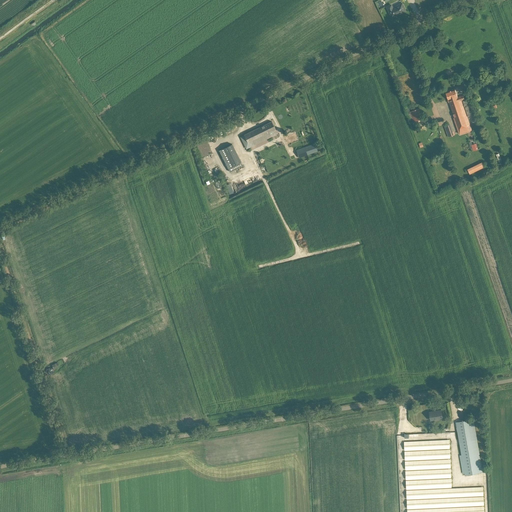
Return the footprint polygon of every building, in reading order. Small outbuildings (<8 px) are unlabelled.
[(387,6),(392,17),(405,10),(402,3),(393,7),(392,4),(387,6)] [(457,96),(456,93),(455,89),(446,92),(448,99),(449,99),(460,133),(471,129),(461,100),(464,99),(463,95),(457,97),(457,96)] [(410,111),(414,123),(423,119),(419,108),(414,110),(410,111)] [(265,134),(267,138),(271,136),(269,132),(275,129),(272,121),(264,125),(267,133),(265,134)] [(454,135),(449,124),(444,126),(449,137),(454,135)] [(240,136),(246,149),(265,140),(266,142),(273,139),(271,136),(267,138),(265,134),(267,133),(264,125),(240,136)] [(284,136),(288,144),(297,141),(294,132),(284,136)] [(296,150),(299,158),(318,151),(315,143),(296,150)] [(242,165),(232,144),(219,150),(230,171),(242,165)] [(261,164),(262,167),(274,161),(272,158),(261,164)] [(468,168),(471,174),(486,167),(483,161),(468,168)] [(443,418),(442,415),(441,410),(429,412),(431,420),(443,418)] [(473,419),(456,422),(465,474),(482,472),(473,419)] [(449,439),(404,441),(404,450),(449,448),(449,439)] [(405,460),(450,458),(450,449),(404,451),(405,460)] [(450,459),(405,461),(405,470),(451,467),(450,459)] [(406,479),(451,477),(451,468),(405,470),(406,479)] [(406,489),(451,487),(451,478),(406,480),(406,489)] [(407,499),(483,495),(483,487),(406,490),(407,499)] [(483,496),(407,500),(407,508),(484,505),(483,496)]
